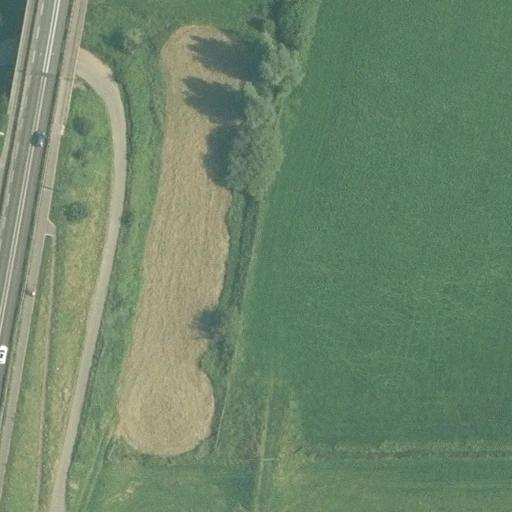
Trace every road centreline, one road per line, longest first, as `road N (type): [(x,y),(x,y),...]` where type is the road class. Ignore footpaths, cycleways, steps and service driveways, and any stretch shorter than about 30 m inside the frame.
road 1 (unclassified): [(56,511),(103,287),(116,135),(91,73),(0,56)]
road 2 (primary): [(0,320),(56,0)]
